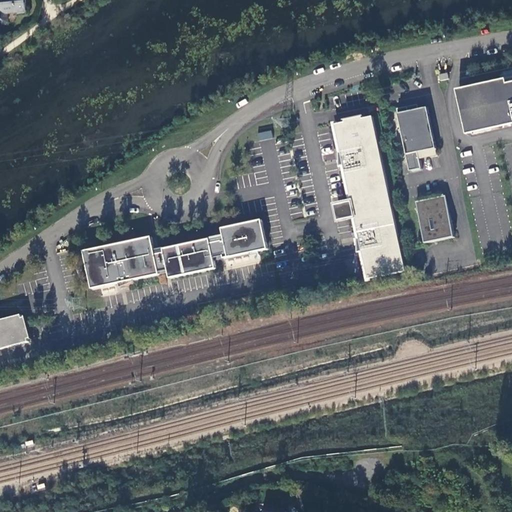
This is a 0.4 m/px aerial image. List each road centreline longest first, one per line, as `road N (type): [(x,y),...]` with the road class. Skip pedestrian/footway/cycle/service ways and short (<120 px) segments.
road 1 (unclassified): [(511,38),(325,79),(231,128)]
road 2 (residential): [(183,511),(241,479),(350,480),(381,461)]
